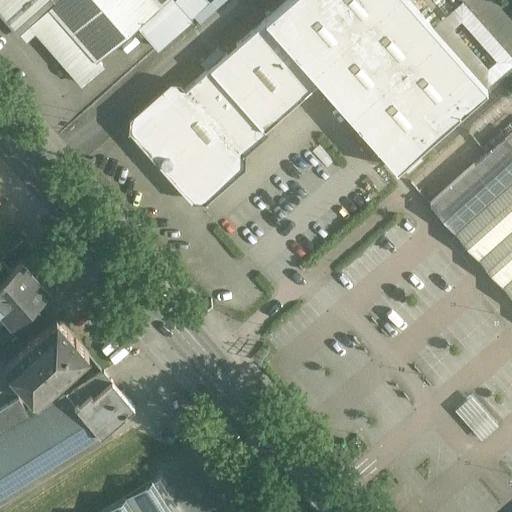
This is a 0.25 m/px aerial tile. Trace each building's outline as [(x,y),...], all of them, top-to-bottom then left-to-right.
[(49,0),(0,0),(0,8),(17,28),(27,20),(49,0)] [(49,0),(27,20),(82,83),(102,65),(97,59),(137,25),(157,48),(180,28),(160,5),(155,0),(49,0)] [(486,88),(409,0),(285,0),(265,18),(319,79),(330,92),(358,123),(357,124),(359,125),(376,144),(376,145),(377,146),(378,146),(395,165),(395,166),(396,168),(399,166),(398,165),(486,88)] [(319,79),(265,18),(210,67),(240,101),(263,128),(264,128),(319,79)] [(240,101),(210,67),(185,89),(215,123),(240,101)] [(185,89),(181,85),(173,84),(133,119),(133,127),(156,153),(163,154),(161,155),(161,158),(161,160),(161,162),(163,164),(165,165),(167,165),(169,164),(171,163),(171,170),(194,196),(202,197),(242,162),(242,154),(238,150),(241,147),(244,150),(250,145),(248,142),(263,128),(240,101),(215,123),(185,89)] [(511,116),(423,198),(511,299),(511,116)] [(19,242),(0,219),(0,258),(19,242)] [(0,258),(0,278),(10,270),(0,258)] [(49,291),(21,260),(10,270),(0,278),(0,299),(3,303),(0,305),(0,308),(13,323),(49,291)] [(56,318),(4,364),(36,400),(89,353),(76,338),(75,339),(56,318)] [(103,371),(66,394),(100,434),(133,405),(103,371)] [(66,394),(0,434),(0,496),(100,434),(66,394)] [(18,396),(0,407),(0,433),(30,415),(18,396)] [(174,511),(153,479),(100,511),(174,511)]
